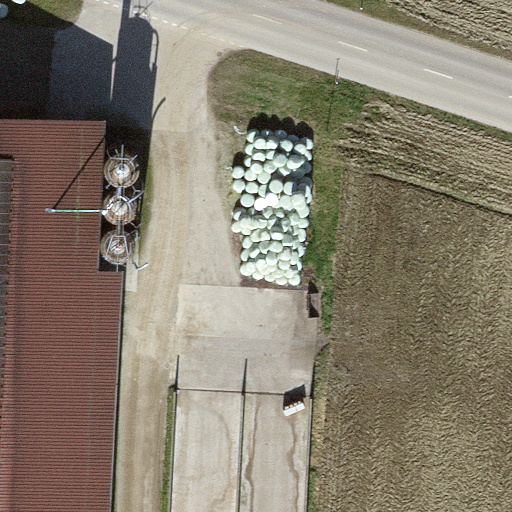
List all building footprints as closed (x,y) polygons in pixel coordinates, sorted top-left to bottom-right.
[(0,511),(79,511),(91,272),(99,127),(0,121),(0,511)] [(142,164),(141,155),(136,147),(128,144),(120,144),(112,149),(108,157),(109,166),(114,173),(122,177),(131,177),(138,172),(142,164)] [(140,202),(140,193),(135,185),(127,181),(118,182),(111,187),(107,195),(107,204),(112,211),(120,215),(129,215),(136,210),(140,202)] [(264,209),(263,279),(310,280),(311,209),(264,209)] [(138,241),(138,232),(133,225),(125,221),(116,222),(108,227),(104,235),(105,243),(110,251),(118,255),(127,254),(134,249),(138,241)] [(108,511),(121,274),(91,272),(79,511),(108,511)]
